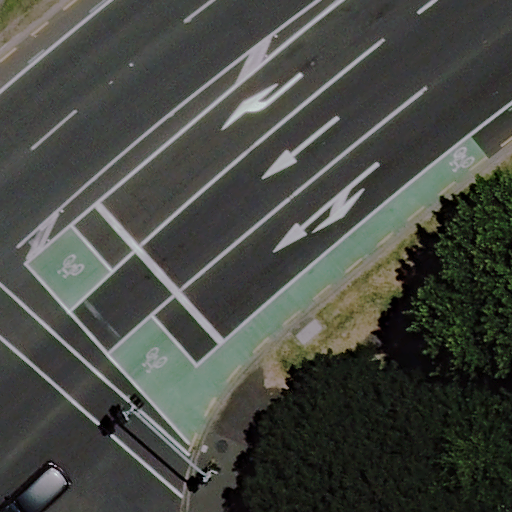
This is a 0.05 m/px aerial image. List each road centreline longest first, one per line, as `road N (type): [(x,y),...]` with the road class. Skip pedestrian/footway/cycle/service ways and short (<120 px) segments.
road 1 (secondary): [(505,0),(423,53),(162,270),(0,441)]
road 2 (secondary): [(0,184),(66,119),(214,0)]
